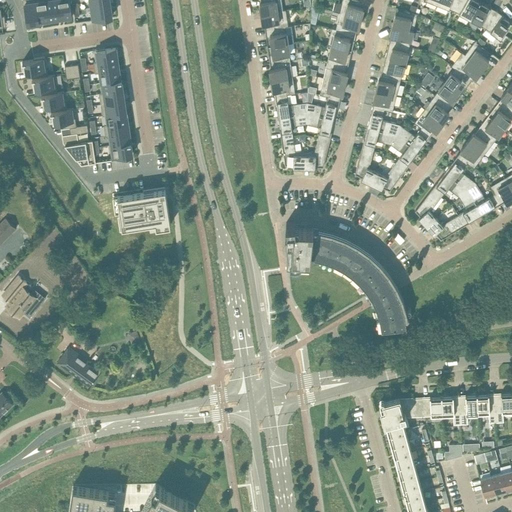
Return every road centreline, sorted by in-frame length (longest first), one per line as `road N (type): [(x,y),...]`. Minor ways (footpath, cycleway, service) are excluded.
road 1 (tertiary): [(174,0),(249,400)]
road 2 (tertiary): [(269,397),(251,274),(217,155),(194,0)]
road 3 (residential): [(131,34),(148,169),(89,180),(13,86),(9,60),(22,49)]
road 4 (residential): [(0,466),(58,437),(249,400)]
road 5 (residential): [(388,212),(511,50)]
road 6 (residential): [(332,184),(378,0)]
road 7 (residential): [(407,277),(357,231),(308,214),(279,217),(269,182)]
road 8 (residential): [(269,182),(242,0)]
road 9 (residential): [(511,359),(358,380)]
road 10 (residential): [(393,511),(358,380)]
